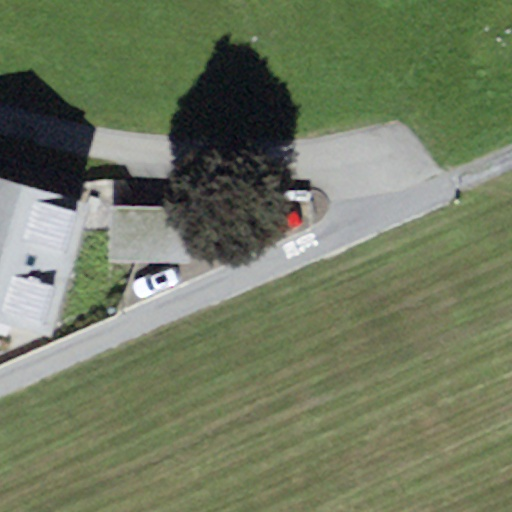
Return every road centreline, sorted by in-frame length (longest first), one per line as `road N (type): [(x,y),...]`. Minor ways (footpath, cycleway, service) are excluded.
road 1 (residential): [(418,204),(0,385)]
road 2 (residential): [(418,204),(283,169),(108,147),(0,122)]
